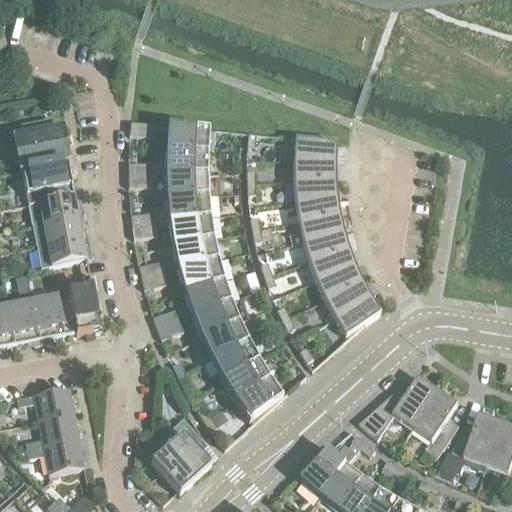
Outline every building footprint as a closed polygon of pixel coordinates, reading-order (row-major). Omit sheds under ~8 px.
[(15,143),(21,177),(63,169),(59,150),(63,149),(60,134),(58,134),(59,135),(54,136),(51,124),(21,130),(23,141),(15,143)] [(129,140),(152,143),(154,130),(130,127),(129,140)] [(165,152),(165,156),(207,158),(208,136),(167,131),(165,152)] [(246,152),(254,153),(255,147),(255,145),(256,140),(248,139),(246,152)] [(293,162),(293,164),(335,164),(336,148),(294,144),(293,162)] [(165,156),(164,180),(207,179),(207,176),(207,158),(165,156)] [(293,183),(293,187),(335,185),(335,181),(335,164),(293,164),(293,183)] [(128,168),(128,181),(152,180),(152,168),(128,168)] [(21,177),(28,209),(73,201),(73,200),(69,200),(63,169),(21,177)] [(246,176),(246,188),(254,188),(254,176),(246,176)] [(165,200),(165,204),(208,201),(207,192),(207,179),(164,180),(165,200)] [(152,180),(128,181),(128,192),(152,192),(152,180)] [(294,201),(294,206),(336,200),(336,196),(335,185),(293,187),(294,201)] [(254,188),(246,188),(246,200),(254,200),(254,188)] [(296,223),(297,228),(339,220),(339,217),(336,200),(294,206),(296,223)] [(28,209),(32,231),(82,221),(81,214),(76,215),(73,201),(28,209)] [(165,204),(168,228),(210,222),(208,207),(208,201),(165,204)] [(130,220),(131,233),(156,230),(154,217),(130,220)] [(297,228),(302,246),(342,234),(339,220),(297,228)] [(32,231),(37,252),(81,243),(78,228),(83,227),(82,221),(32,231)] [(168,228),(172,252),(213,244),(211,227),(210,222),(168,228)] [(249,224),(251,236),(259,234),(257,223),(249,224)] [(156,230),(131,233),(133,244),(157,241),(156,230)] [(259,234),(251,236),(253,247),(261,246),(259,234)] [(302,248),(308,266),(347,252),(347,251),(342,234),(302,246),(302,248)] [(81,243),(37,252),(41,274),(91,264),(89,257),(84,258),(81,243)] [(177,274),(177,275),(218,265),(217,263),(213,244),(172,252),(177,274)] [(315,286),(315,287),(355,272),(347,252),(308,266),(315,286)] [(12,270),(10,260),(1,262),(4,272),(12,270)] [(177,275),(183,298),(224,286),(221,277),(218,265),(177,275)] [(138,272),(141,284),(165,278),(162,266),(138,272)] [(259,271),(263,282),(271,279),(267,268),(259,271)] [(315,287),(324,306),(362,288),(357,279),(355,272),(315,287)] [(165,278),(141,284),(144,295),(167,289),(165,278)] [(271,279),(263,282),(267,293),(274,290),(271,279)] [(94,290),(92,281),(80,283),(81,293),(94,290)] [(30,293),(28,282),(17,284),(18,290),(23,294),(30,293)] [(184,302),(191,322),(230,307),(228,301),(224,286),(183,298),(184,302)] [(325,308),(332,322),(367,299),(366,297),(362,288),(324,306),(325,308)] [(70,305),(58,307),(64,340),(75,338),(75,339),(91,336),(91,334),(99,333),(95,317),(98,316),(93,292),(68,297),(70,305)] [(367,299),(332,322),(334,325),(345,342),(379,318),(367,299)] [(56,301),(32,305),(40,349),(46,348),(45,343),(64,340),(58,307),(56,301)] [(32,305),(7,310),(14,349),(32,346),(33,351),(40,349),(32,305)] [(194,330),(200,344),(239,327),(237,323),(230,307),(191,322),(194,330)] [(7,310),(0,311),(0,351),(14,349),(7,310)] [(276,315),(281,326),(288,322),(284,312),(276,315)] [(152,323),(157,334),(179,326),(175,314),(152,323)] [(288,322),(281,326),(286,336),(293,333),(288,322)] [(179,326),(157,334),(161,345),(183,337),(179,326)] [(203,351),(210,365),(248,346),(239,327),(200,344),(203,351)] [(211,368),(222,386),(258,365),(248,346),(210,365),(211,368)] [(299,358),(306,368),(312,363),(305,353),(299,358)] [(226,394),(235,406),(270,383),(262,372),(258,365),(222,386),(226,394)] [(172,371),(177,382),(184,378),(179,367),(172,371)] [(184,378),(177,382),(182,392),(189,389),(184,378)] [(270,383),(235,406),(248,427),(282,402),(270,383)] [(394,422),(413,434),(439,397),(419,383),(402,407),(392,401),(360,430),(377,445),(394,422)] [(34,408),(38,427),(73,420),(68,393),(16,403),(18,411),(34,408)] [(439,397),(413,434),(432,447),(426,455),(437,463),(452,441),(442,435),(459,410),(439,397)] [(196,416),(203,427),(210,423),(203,412),(196,416)] [(25,448),(26,456),(78,446),(73,420),(38,427),(41,445),(25,448)] [(465,464),(487,472),(502,428),(479,420),(469,448),(459,444),(449,469),(462,473),(465,464)] [(210,423),(203,427),(210,436),(216,432),(210,423)] [(511,431),(502,428),(487,472),(508,479),(508,482),(506,488),(511,490),(511,431)] [(182,440),(166,455),(194,486),(210,472),(189,448),(182,440)] [(351,447),(361,454),(366,448),(356,440),(351,447)] [(231,448),(229,447),(225,441),(218,447),(224,454),(231,448)] [(78,446),(26,456),(28,464),(44,461),(48,480),(83,473),(78,446)] [(366,448),(361,454),(370,461),(375,455),(366,448)] [(302,486),(322,502),(348,470),(355,461),(345,451),(338,459),(332,453),(330,455),(302,486)] [(194,486),(166,455),(150,469),(179,500),(194,486)] [(384,471),(394,478),(398,472),(388,465),(384,471)] [(322,502),(334,511),(344,511),(365,483),(357,478),(348,470),(322,502)] [(398,472),(394,478),(404,484),(408,478),(398,472)] [(372,511),(383,495),(371,486),(365,483),(344,511),(372,511)] [(419,492),(430,498),(433,491),(422,485),(419,492)] [(433,491),(430,498),(440,503),(444,496),(433,491)] [(372,511),(398,511),(402,506),(383,495),(372,511)] [(170,505),(163,497),(156,503),(162,511),(170,505)] [(67,511),(58,502),(52,507),(56,511),(93,511),(84,502),(72,511),(67,511)] [(456,510),(462,511),(467,511),(470,506),(459,503),(456,510)]
